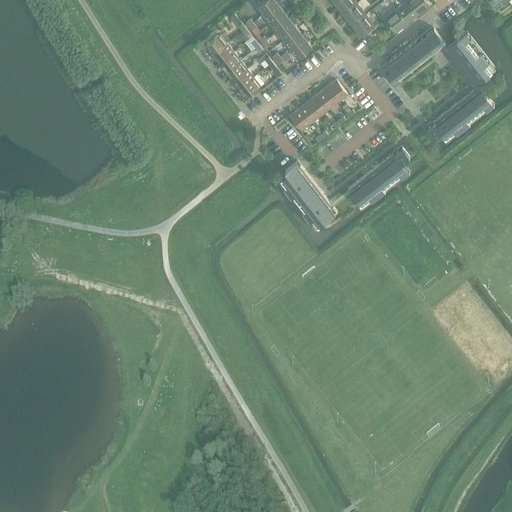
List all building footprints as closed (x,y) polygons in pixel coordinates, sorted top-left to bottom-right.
[(262,0),(256,5),(263,13),(280,0),(281,0),(262,0)] [(280,0),(263,13),(270,22),(284,11),(281,6),(283,4),(281,0),(280,0)] [(355,0),(335,0),(333,2),(342,13),(356,2),(355,0)] [(405,0),(395,8),(407,22),(418,13),(407,0),(405,0)] [(407,0),(418,13),(429,4),(426,0),(407,0)] [(356,2),(342,13),(351,24),(365,13),(356,2)] [(395,31),(407,22),(395,8),(384,17),(395,31)] [(284,11),(270,22),(276,30),(298,14),(295,11),(291,14),(291,13),(288,15),(284,11)] [(351,24),(360,36),(374,24),(365,13),(351,24)] [(298,14),(276,30),(283,39),(298,28),(294,23),(301,18),(298,14)] [(248,25),(252,29),(257,26),(253,21),(248,25)] [(244,40),(248,37),(249,38),(253,35),(246,27),(242,30),(232,39),(234,42),(242,37),(244,40)] [(391,67),(386,71),(395,83),(400,79),(401,79),(415,67),(430,55),(431,55),(443,46),(446,43),(433,27),(418,39),(402,51),(387,63),(388,63),(391,67)] [(298,28),(283,39),(290,48),(307,34),(304,30),(301,33),(298,28)] [(445,49),(454,61),(464,73),(473,85),(477,82),(486,75),(490,72),(492,70),(486,63),(489,60),(486,56),(482,51),(479,53),(473,46),(468,39),(471,37),(466,32),(464,34),(461,36),(453,42),(448,46),(445,49)] [(206,45),(212,53),(227,42),(220,34),(206,45)] [(307,34),(290,48),(296,56),(311,45),(307,40),(310,38),(307,34)] [(248,40),(250,43),(252,42),(255,47),(259,44),(253,35),(249,38),(250,38),(248,40)] [(267,38),(262,42),(265,46),(270,42),(267,38)] [(227,42),(212,53),(219,62),(234,50),(227,42)] [(255,47),(260,53),(264,49),(259,44),(255,47)] [(234,50),(219,62),(226,70),(240,59),(234,50)] [(277,52),(273,56),(276,59),(286,51),(280,55),(277,52)] [(286,51),(276,59),(279,63),(283,59),(285,62),(291,57),(286,51)] [(240,59),(226,70),(232,79),(247,67),(240,59)] [(269,63),(274,69),(272,70),(277,76),(282,73),(277,66),(272,61),(269,63)] [(247,67),(232,79),(239,87),(254,76),(247,67)] [(254,76),(239,87),(246,96),(264,83),(257,73),(254,76)] [(326,86),(338,100),(347,93),(336,78),(326,86)] [(426,127),(433,137),(441,132),(442,133),(443,134),(444,135),(446,138),(455,131),(457,133),(464,128),(470,123),(468,120),(476,114),(485,107),(487,110),(494,104),(492,102),(490,99),(479,85),(476,88),(471,92),(464,97),(457,103),(455,104),(449,109),(442,114),(440,116),(435,120),(433,121),(426,127)] [(317,93),(329,107),(338,100),(326,86),(317,93)] [(308,100),(320,115),(329,107),(317,93),(308,100)] [(299,107),(310,122),(320,115),(308,100),(299,107)] [(346,103),(343,106),(348,113),(352,110),(346,103)] [(301,129),(310,122),(299,107),(290,114),(301,129)] [(356,182),(348,188),(349,188),(351,191),(359,202),(361,204),(370,197),(372,200),(379,195),(386,189),(384,186),(392,180),(400,173),(402,176),(409,171),(408,168),(405,166),(405,165),(404,163),(402,162),(410,156),(402,146),(401,146),(394,152),(393,153),(388,157),(386,158),(379,164),(372,169),(370,171),(364,176),(358,180),(356,182)] [(281,178),(278,180),(287,192),(291,197),(294,195),(299,202),(305,209),(302,211),(306,216),(310,221),(312,219),(318,226),(321,224),(337,211),(333,206),(333,205),(331,202),(328,199),(318,187),(309,175),(300,163),(298,161),(285,170),(287,173),(284,175),(281,178)]
